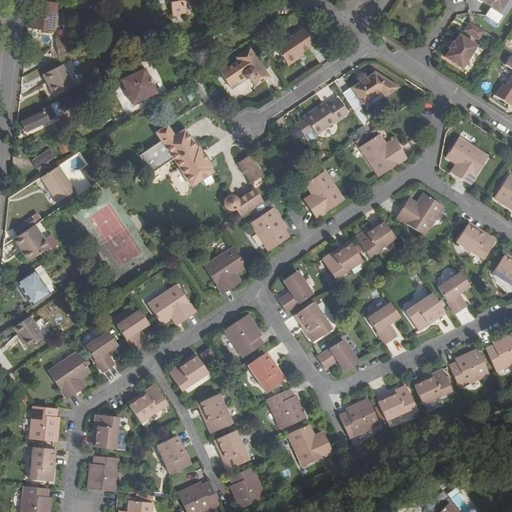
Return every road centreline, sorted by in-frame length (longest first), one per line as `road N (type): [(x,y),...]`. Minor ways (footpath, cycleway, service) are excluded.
road 1 (residential): [(511,310),(328,386),(314,379),(254,292)]
road 2 (track): [(273,511),(511,403)]
road 3 (residential): [(254,292),(276,262),(417,171)]
road 4 (residential): [(149,360),(75,417),(68,487),(80,508)]
road 5 (residential): [(369,41),(243,126)]
road 6 (residential): [(218,487),(176,397),(149,360)]
road 7 (residential): [(254,292),(149,360)]
road 8 (residential): [(0,120),(13,0)]
